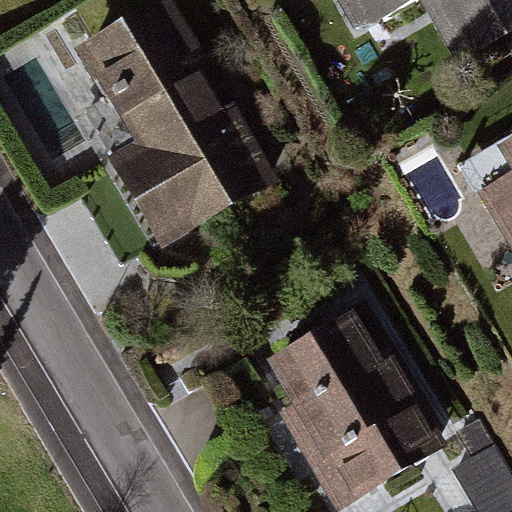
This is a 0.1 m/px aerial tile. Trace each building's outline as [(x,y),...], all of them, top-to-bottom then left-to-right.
[(172,0),(161,0),(81,48),(139,142),(110,159),(161,247),(280,180),(172,0)] [(511,0),(344,0),(360,30),(373,23),(384,44),(436,16),(461,62),(511,34),(511,0)] [(511,137),(470,161),(511,230),(511,137)] [(357,315),(272,364),(294,403),(281,410),(339,511),(449,447),(395,353),(383,360),(357,315)] [(481,511),(511,511),(511,470),(504,457),(463,483),(481,511)]
